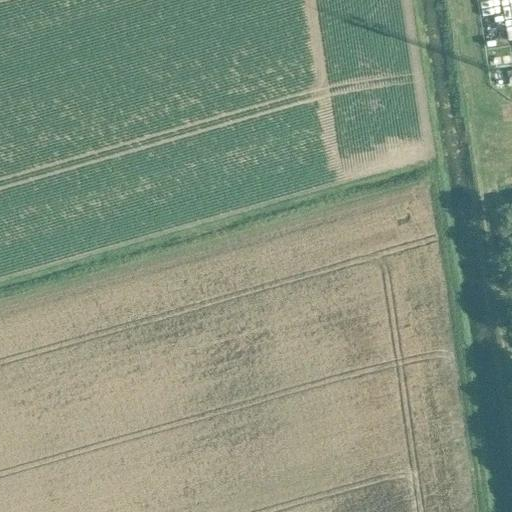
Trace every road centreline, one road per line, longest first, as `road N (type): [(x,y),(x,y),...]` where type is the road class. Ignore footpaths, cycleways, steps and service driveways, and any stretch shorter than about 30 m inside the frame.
road 1 (track): [(511,369),(484,185),(509,162),(511,119)]
road 2 (track): [(511,119),(471,89),(457,0)]
